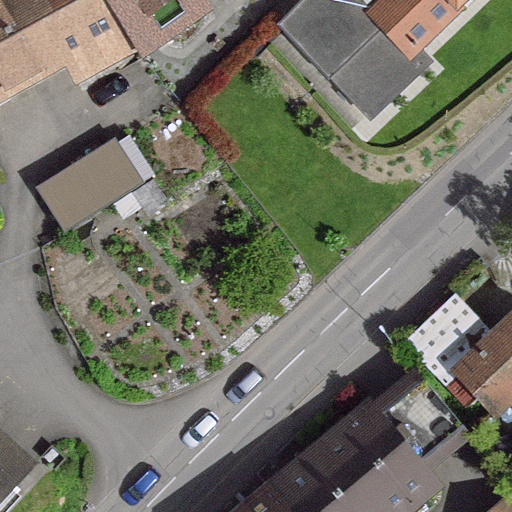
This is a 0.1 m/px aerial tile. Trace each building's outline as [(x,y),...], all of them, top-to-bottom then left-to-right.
[(0,0),(0,94),(119,27),(102,0),(0,0)] [(102,0),(119,27),(124,35),(173,0),(102,0)] [(407,54),(463,0),(304,0),(281,25),(330,78),(383,28),(407,54)] [(145,186),(125,152),(44,198),(63,232),(145,186)] [(511,393),(511,320),(488,343),(450,303),(410,341),(448,381),(456,374),(492,412),(511,393)] [(445,433),(454,425),(411,375),(307,462),(337,496),(354,482),(380,511),(397,511),(430,485),(410,462),(445,433)] [(0,498),(26,470),(0,446),(0,498)] [(256,505),(261,511),(380,511),(354,482),(337,496),(307,462),(256,505)]
